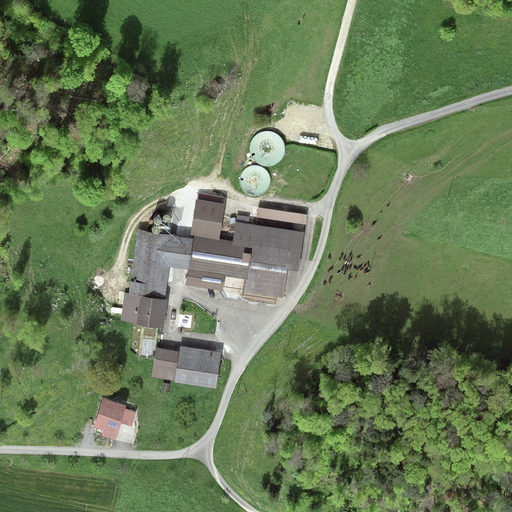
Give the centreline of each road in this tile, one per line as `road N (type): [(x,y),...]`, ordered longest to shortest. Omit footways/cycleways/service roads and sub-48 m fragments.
road 1 (track): [(329,213),(242,201),(214,187),(246,60)]
road 2 (track): [(353,0),(327,109),(347,145)]
